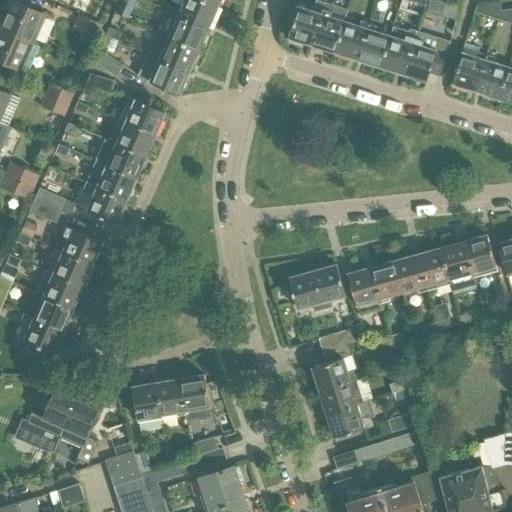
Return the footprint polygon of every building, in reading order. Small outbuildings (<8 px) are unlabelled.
[(45,13),(15,0),(8,0),(0,20),(0,26),(32,41),(45,13)] [(120,0),(115,13),(129,18),(135,0),(120,0)] [(177,6),(173,14),(207,29),(217,7),(201,0),(185,0),(182,8),(177,6)] [(500,2),(479,4),(476,12),(500,20),(503,12),(502,12),(500,2)] [(458,7),(446,4),(443,16),(456,18),(458,7)] [(298,7),(298,8),(288,37),(312,44),(323,9),(316,7),(314,12),(298,7)] [(332,12),(323,9),(312,44),(335,52),(345,20),(331,16),(332,12)] [(511,10),(503,12),(500,20),(511,24),(511,10)] [(94,33),(99,22),(79,14),(74,26),(94,33)] [(170,36),(169,38),(198,51),(207,29),(173,14),(169,23),(175,25),(170,36)] [(360,25),(345,20),(335,52),(357,59),(368,24),(360,22),(360,25)] [(368,24),(357,59),(381,66),(391,34),(377,30),(378,26),(368,24)] [(0,58),(21,68),(32,41),(0,26),(0,58)] [(106,37),(118,42),(122,32),(110,27),(106,37)] [(391,34),(381,66),(403,73),(416,31),(412,29),(408,32),(393,27),(391,34)] [(451,41),(416,31),(403,73),(427,81),(430,72),(441,76),(451,41)] [(149,54),(155,56),(154,58),(188,73),(198,51),(169,38),(170,36),(158,32),(149,54)] [(118,42),(106,37),(102,48),(114,53),(118,42)] [(94,60),(115,74),(123,64),(101,51),(94,60)] [(477,58),(462,53),(452,83),(477,91),(488,56),(478,53),(477,58)] [(497,59),(488,56),(477,91),(499,98),(509,67),(495,63),(497,59)] [(150,66),(156,68),(149,82),(178,95),(188,73),(154,58),(150,66)] [(511,68),(509,67),(499,98),(511,102),(511,68)] [(86,85),(111,93),(115,80),(90,72),(86,85)] [(45,95),(66,104),(71,92),(51,83),(45,95)] [(0,118),(11,94),(0,89),(0,118)] [(66,104),(45,95),(40,107),(60,116),(66,104)] [(133,108),(127,122),(155,134),(165,112),(131,97),(127,105),(133,108)] [(88,106),(78,102),(75,109),(85,114),(88,106)] [(106,138),(106,139),(117,144),(145,156),(155,134),(127,122),(126,122),(119,119),(109,140),(106,138)] [(65,130),(76,135),(79,128),(69,123),(65,130)] [(117,144),(106,139),(96,161),(135,178),(145,156),(117,144)] [(55,151),(67,156),(70,149),(58,144),(55,151)] [(2,172),(35,186),(40,175),(7,161),(2,172)] [(96,161),(86,183),(125,201),(135,178),(96,161)] [(35,186),(2,172),(0,177),(0,186),(30,199),(35,186)] [(83,191),(93,196),(87,209),(116,222),(125,201),(86,183),(83,191)] [(66,199),(41,187),(35,201),(60,212),(66,199)] [(60,212),(35,201),(30,212),(55,223),(60,212)] [(53,247),(63,251),(62,253),(92,266),(102,242),(67,227),(64,234),(60,232),(53,247)] [(18,243),(29,247),(32,238),(21,234),(18,243)] [(494,267),(485,235),(465,241),(476,277),(485,275),(484,270),(494,267)] [(511,240),(497,245),(506,276),(511,273),(511,240)] [(478,282),(476,277),(465,241),(442,248),(451,280),(453,285),(454,289),(478,282)] [(453,285),(451,280),(442,248),(418,255),(429,292),(438,289),(453,285)] [(59,260),(53,273),(53,275),(82,288),(92,266),(62,253),(53,249),(50,256),(59,260)] [(7,264),(20,269),(23,260),(11,255),(7,264)] [(395,261),(405,294),(404,294),(404,299),(429,292),(418,255),(407,258),(395,261)] [(405,294),(395,261),(373,268),(384,303),(390,301),(389,298),(392,297),(393,297),(404,294),(405,294)] [(314,272),(290,278),(294,290),(292,290),(293,295),(295,294),(299,308),(314,304),(316,311),(324,308),(333,306),(331,299),(346,295),(338,265),(314,272)] [(373,268),(350,275),(362,315),(383,309),(382,304),(384,303),(373,268)] [(49,282),(44,296),(43,296),(73,309),(82,288),(53,275),(53,273),(46,270),(42,279),(49,282)] [(39,307),(34,318),(33,319),(63,331),(73,309),(43,296),(44,296),(29,289),(24,300),(39,307)] [(485,309),(488,317),(498,314),(495,306),(485,309)] [(488,317),(485,309),(470,313),(473,322),(488,317)] [(20,321),(30,326),(24,340),(53,353),(63,331),(33,319),(34,318),(23,313),(20,321)] [(438,322),(440,331),(452,327),(450,319),(438,322)] [(440,331),(438,322),(425,326),(427,334),(440,331)] [(355,342),(352,330),(321,338),(324,351),(347,344),(355,342)] [(404,345),(401,333),(391,336),(390,345),(400,347),(404,345)] [(377,342),(390,345),(391,336),(378,334),(377,342)] [(324,351),(328,362),(314,366),(321,390),(355,380),(353,371),(347,372),(344,358),(351,356),(347,344),(324,351)] [(179,379),(185,416),(186,420),(209,416),(202,375),(179,379)] [(154,383),(160,415),(175,413),(176,417),(185,416),(179,379),(154,383)] [(360,394),(355,380),(321,390),(327,413),(362,402),(360,394)] [(160,415),(154,383),(130,387),(136,423),(147,422),(146,418),(160,415)] [(41,416),(30,411),(20,434),(32,439),(37,428),(58,437),(76,397),(74,397),(75,395),(57,387),(56,389),(54,388),(41,416)] [(58,437),(80,447),(75,458),(87,463),(96,441),(85,436),(98,407),(96,406),(97,404),(79,396),(78,398),(76,397),(58,437)] [(511,399),(509,400),(508,433),(483,439),(491,468),(507,464),(511,464),(511,399)] [(363,403),(362,402),(327,413),(334,437),(365,428),(362,419),(375,416),(371,401),(363,403)] [(391,432),(416,425),(412,413),(388,420),(391,432)] [(422,443),(418,430),(408,434),(412,446),(422,443)] [(412,446),(408,434),(397,437),(401,449),(412,446)] [(217,449),(213,437),(190,444),(194,457),(199,456),(217,449)] [(401,449),(397,437),(387,440),(391,453),(401,449)] [(391,453),(387,440),(377,443),(381,456),(391,453)] [(134,452),(131,442),(114,448),(117,458),(124,455),(134,452)] [(381,456),(377,443),(366,447),(370,459),(381,456)] [(370,459),(366,447),(356,450),(360,462),(370,459)] [(221,448),(217,449),(199,456),(203,467),(225,460),(221,448)] [(360,462),(356,450),(333,457),(337,470),(360,462)] [(134,452),(124,455),(117,458),(106,461),(110,472),(138,464),(136,456),(134,452)] [(145,453),(136,456),(138,464),(141,474),(151,471),(145,453)] [(199,456),(194,457),(189,459),(193,470),(203,467),(199,456)] [(180,462),(184,473),(193,470),(189,459),(180,462)] [(184,473),(180,462),(151,471),(155,483),(156,482),(184,473)] [(141,474),(138,464),(110,472),(114,485),(141,476),(141,474)] [(481,466),(440,477),(449,511),(492,511),(493,511),(507,507),(503,489),(489,493),(481,466)] [(248,511),(233,467),(197,479),(208,511),(248,511)] [(151,471),(141,474),(141,476),(144,486),(155,483),(151,471)] [(411,477),(413,481),(381,491),(387,511),(423,511),(421,504),(438,499),(429,471),(411,477)] [(144,486),(141,476),(114,485),(118,497),(145,488),(144,486)] [(156,482),(155,483),(144,486),(145,488),(147,495),(159,491),(156,482)] [(63,508),(85,501),(79,483),(57,490),(63,508)] [(148,500),(147,495),(145,488),(118,497),(122,509),(148,500)] [(147,495),(148,500),(151,511),(166,511),(159,491),(147,495)] [(387,511),(381,491),(348,501),(351,511),(387,511)] [(18,511),(33,511),(40,510),(35,497),(16,503),(18,511)] [(122,511),(151,511),(148,500),(122,509),(122,511)]
